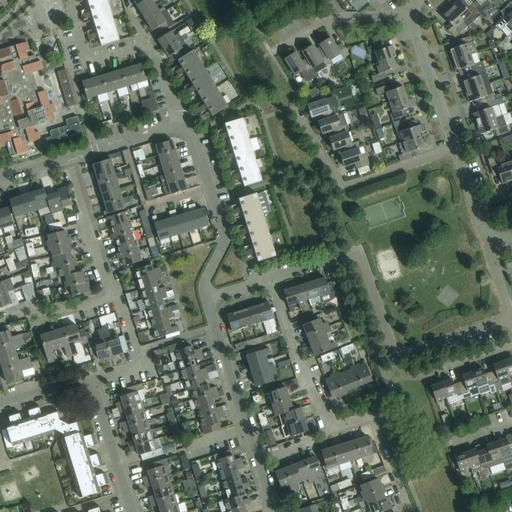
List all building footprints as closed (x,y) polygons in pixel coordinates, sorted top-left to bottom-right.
[(95,25),(113,19),(106,0),(102,0),(88,4),(90,8),(80,11),(84,24),(93,21),(95,25)] [(141,13),(155,5),(152,0),(144,0),(136,5),(141,13)] [(369,0),(347,0),(346,1),(357,12),(369,0)] [(480,15),(471,5),(466,9),(458,0),(450,8),(467,27),(480,15)] [(480,6),(486,0),(473,0),(475,1),(471,5),(480,15),(484,11),(480,6)] [(147,22),(165,11),(163,8),(158,10),(155,5),(141,13),(147,22)] [(455,38),(467,27),(450,8),(442,15),(450,24),(445,28),(455,38)] [(166,10),(165,11),(147,22),(152,31),(155,29),(158,35),(174,25),(166,10)] [(511,34),(511,32),(511,16),(509,13),(496,25),(500,30),(504,26),(511,34)] [(113,19),(95,25),(96,29),(86,32),(90,44),(100,42),(101,46),(119,40),(113,19)] [(191,20),(186,22),(191,31),(196,28),(191,20)] [(163,48),(181,37),(179,34),(174,37),(171,31),(157,40),(163,48)] [(181,37),(163,48),(168,57),(171,55),(174,61),(185,54),(182,49),(186,46),(183,41),(188,38),(186,34),(181,37)] [(452,60),(470,54),(477,52),(471,36),(458,40),(460,46),(448,50),(452,60)] [(320,44),(324,51),(331,62),(330,61),(340,55),(342,58),(349,55),(342,44),(336,47),(330,38),(320,44)] [(27,42),(0,50),(0,73),(8,72),(11,78),(0,81),(0,147),(7,146),(10,157),(29,151),(27,144),(41,141),(38,131),(35,133),(33,127),(54,120),(53,113),(56,112),(53,105),(50,105),(45,91),(38,94),(34,79),(32,79),(32,73),(42,69),(40,62),(36,62),(34,55),(28,57),(26,51),(29,50),(27,42)] [(376,63),(395,57),(392,46),(382,49),(380,44),(367,48),(369,54),(375,52),(378,62),(375,63),(376,63)] [(331,62),(324,51),(318,55),(312,45),(302,52),(306,59),(316,73),(326,67),(325,66),(331,62)] [(205,69),(199,60),(193,50),(177,60),(180,64),(171,69),(178,81),(186,76),(189,79),(205,69)] [(316,73),(306,59),(301,62),(295,53),(285,59),(295,76),(300,73),(305,82),(308,82),(317,76),(315,74),(316,73)] [(471,72),(484,68),(488,66),(487,64),(486,64),(484,61),(473,65),(470,54),(452,60),(456,71),(469,66),(471,72)] [(395,57),(376,63),(379,74),(371,77),(373,83),(385,78),(383,72),(396,68),(393,58),(395,57)] [(131,67),(136,84),(146,81),(141,64),(131,67)] [(126,87),(136,84),(131,67),(121,70),(126,87)] [(465,92),(489,84),(484,68),(471,72),(473,78),(461,82),(465,92)] [(216,88),(210,78),(205,69),(189,79),(191,83),(182,88),(189,99),(198,94),(200,97),(216,88)] [(65,70),(56,73),(66,108),(77,105),(66,70),(65,70)] [(116,90),(126,87),(121,70),(111,73),(116,90)] [(107,93),(116,90),(111,73),(102,76),(107,93)] [(97,96),(107,93),(102,76),(92,79),(97,96)] [(87,99),(97,96),(92,79),(82,82),(87,99)] [(226,104),(222,97),(217,90),(220,88),(221,89),(228,85),(227,84),(231,82),(229,80),(216,88),(200,97),(202,101),(194,106),(201,118),(209,112),(212,116),(233,103),(232,101),(226,104)] [(482,104),(495,100),(494,96),(489,84),(465,92),(469,103),(480,99),(482,104)] [(378,88),(375,90),(377,96),(386,93),(389,103),(409,96),(406,97),(403,87),(390,91),(388,85),(378,88)] [(409,96),(389,103),(392,102),(394,108),(391,109),(393,113),(391,114),(390,115),(392,121),(393,124),(401,121),(400,118),(405,116),(403,110),(413,107),(409,96)] [(141,101),(145,114),(158,110),(154,97),(141,101)] [(336,116),(334,109),(336,109),(337,108),(338,106),(334,98),(333,97),(332,97),(325,100),(307,106),(311,117),(322,114),(324,120),(336,116)] [(476,124),(502,115),(498,105),(503,104),(501,98),(495,100),(482,104),(484,110),(472,114),(476,124)] [(139,116),(145,114),(141,101),(135,103),(139,116)] [(335,137),(347,133),(345,126),(347,125),(343,114),(336,116),(324,120),(318,122),(322,134),(333,130),(335,136),(335,137)] [(502,115),(476,124),(480,135),(491,131),(493,136),(507,131),(502,115)] [(51,137),(45,139),(49,151),(84,140),(77,116),(65,120),(67,126),(49,131),(51,137)] [(249,140),(246,129),(243,119),(225,124),(226,128),(216,131),(220,144),(230,141),(231,145),(249,140)] [(380,128),(377,121),(372,122),(372,124),(375,130),(376,130),(380,128)] [(401,121),(393,124),(394,127),(396,133),(398,138),(399,138),(401,143),(398,144),(399,144),(423,136),(419,125),(409,129),(407,123),(402,124),(401,121)] [(346,153),(358,149),(356,142),(351,144),(347,133),(335,137),(335,136),(329,139),(333,150),(344,146),(346,153)] [(402,155),(398,156),(400,162),(413,158),(411,152),(424,147),(420,137),(423,136),(399,144),(402,155)] [(158,155),(175,150),(172,140),(155,145),(158,155)] [(256,160),(252,150),(249,140),(231,145),(232,149),(223,152),(227,165),(236,162),(237,166),(256,160)] [(150,144),(141,146),(144,158),(153,156),(150,144)] [(129,164),(133,163),(129,149),(121,151),(124,161),(126,165),(129,164)] [(346,153),(340,155),(344,167),(354,163),(357,169),(369,165),(365,154),(360,155),(358,149),(346,153)] [(161,165),(178,160),(175,150),(158,155),(161,165)] [(92,176),(113,169),(109,155),(100,158),(101,162),(92,164),(95,171),(92,172),(91,174),(92,176)] [(511,180),(511,178),(506,162),(495,165),(493,157),(487,159),(492,174),(492,173),(497,171),(502,184),(511,180)] [(164,175),(181,170),(178,160),(161,165),(164,175)] [(262,181),(259,171),(256,160),(237,166),(239,170),(229,173),(233,185),(243,182),(244,187),(262,181)] [(98,184),(121,177),(120,172),(114,174),(113,169),(92,176),(92,178),(94,179),(97,178),(98,184)] [(167,185),(184,180),(181,170),(164,175),(167,185)] [(98,195),(119,188),(116,179),(122,177),(121,177),(98,184),(101,191),(98,191),(97,193),(98,195)] [(184,180),(167,185),(171,195),(187,190),(184,180)] [(265,187),(268,201),(279,199),(276,185),(265,187)] [(57,193),(62,207),(72,204),(69,194),(71,193),(70,188),(67,189),(67,187),(56,190),(57,193)] [(104,204),(122,198),(119,188),(98,195),(98,197),(100,198),(103,198),(104,204)] [(148,190),(145,192),(148,202),(153,200),(152,196),(157,194),(156,188),(148,191),(148,190)] [(48,206),(46,197),(44,189),(32,193),(37,210),(48,206)] [(26,213),(37,210),(32,193),(20,196),(26,213)] [(63,210),(62,207),(57,193),(46,197),(48,206),(51,214),(63,210)] [(263,214),(260,204),(256,193),(238,199),(240,203),(230,206),(234,219),(243,216),(245,220),(263,214)] [(14,217),(26,213),(20,196),(9,200),(14,217)] [(122,198),(104,204),(106,210),(104,211),(103,213),(104,215),(125,209),(124,204),(129,202),(128,197),(122,199),(122,198)] [(191,205),(198,228),(208,225),(203,209),(196,211),(194,204),(191,205)] [(189,231),(198,228),(191,205),(188,206),(190,213),(183,215),(189,231)] [(0,210),(0,223),(2,228),(14,225),(8,208),(0,210)] [(189,231),(183,215),(177,217),(175,210),(172,211),(179,234),(189,231)] [(112,227),(130,221),(127,211),(105,218),(106,221),(110,220),(112,227)] [(169,237),(179,234),(172,211),(168,212),(170,219),(164,221),(169,237)] [(269,235),(266,225),(263,214),(245,220),(246,224),(236,227),(240,240),(250,237),(251,241),(269,235)] [(169,237),(164,221),(158,223),(155,216),(152,217),(159,240),(169,237)] [(111,237),(133,231),(130,221),(112,227),(114,233),(110,234),(111,237)] [(146,237),(152,235),(149,226),(143,228),(146,237)] [(18,230),(11,232),(13,240),(20,238),(18,230)] [(48,246),(70,241),(69,237),(66,237),(65,231),(47,235),(49,241),(47,241),(48,246)] [(118,246),(136,240),(133,231),(111,237),(112,241),(116,240),(118,246)] [(149,247),(155,245),(153,242),(152,235),(146,237),(148,243),(149,247)] [(276,256),(272,245),(269,235),(251,241),(252,245),(243,248),(247,260),(256,257),(258,262),(276,256)] [(7,244),(13,242),(11,236),(5,238),(7,244)] [(117,257),(139,250),(136,240),(118,246),(120,253),(116,254),(117,257)] [(52,256),(70,252),(68,246),(71,245),(70,241),(48,246),(49,251),(51,250),(52,256)] [(155,245),(149,247),(151,251),(153,257),(158,256),(156,249),(155,245)] [(19,261),(26,259),(23,247),(14,250),(19,261)] [(139,250),(117,257),(118,260),(122,259),(124,266),(142,261),(139,250)] [(52,267),(75,262),(74,258),(71,259),(70,252),(52,256),(53,261),(51,262),(52,267)] [(14,264),(11,258),(5,260),(8,266),(14,264)] [(14,264),(15,268),(28,263),(27,258),(26,259),(19,261),(14,264)] [(37,261),(40,270),(47,268),(43,258),(37,261)] [(64,275),(75,273),(73,267),(76,266),(75,262),(52,267),(54,272),(56,271),(57,277),(65,276),(64,275)] [(16,270),(15,268),(14,264),(8,266),(10,272),(16,270)] [(137,280),(160,272),(159,267),(152,269),(151,265),(134,270),(137,280)] [(70,285),(87,281),(86,277),(84,278),(82,271),(75,273),(64,275),(65,276),(66,281),(64,281),(65,287),(70,286),(70,285)] [(140,290),(157,284),(156,280),(162,278),(160,272),(137,280),(140,290)] [(319,296),(321,302),(322,303),(324,303),(326,303),(328,302),(330,301),(332,299),(331,295),(336,293),(332,281),(326,283),(325,278),(314,281),(319,296)] [(70,285),(70,286),(72,296),(83,293),(84,296),(89,295),(88,292),(90,292),(87,281),(70,285)] [(310,306),(321,302),(319,296),(314,281),(304,284),(309,299),(308,299),(310,306)] [(32,283),(26,285),(27,291),(26,291),(28,300),(35,298),(32,283)] [(143,300),(166,292),(165,287),(158,289),(157,284),(140,290),(143,300)] [(310,306),(308,299),(309,299),(304,284),(294,288),(298,303),(300,309),(305,307),(303,301),(308,299),(310,306)] [(300,309),(298,303),(294,288),(283,291),(290,312),(294,311),(292,304),(298,303),(300,309)] [(146,309),(163,304),(162,299),(174,296),(172,290),(166,292),(143,300),(146,309)] [(7,293),(0,295),(0,308),(12,304),(7,293)] [(266,335),(268,341),(281,337),(279,331),(272,333),(268,320),(273,319),(268,302),(258,305),(263,322),(266,335)] [(149,319),(178,310),(176,305),(165,308),(163,304),(146,309),(149,319)] [(252,325),(263,322),(258,305),(247,309),(252,325)] [(242,328),(252,325),(247,309),(237,312),(242,328)] [(152,329),(169,323),(168,319),(180,315),(178,310),(149,319),(152,329)] [(229,323),(232,331),(242,328),(237,312),(226,315),(227,317),(225,318),(226,323),(229,323)] [(304,337),(328,327),(326,322),(321,324),(319,318),(302,325),(305,331),(302,333),(304,337)] [(169,323),(152,329),(155,339),(178,331),(177,326),(170,328),(169,323)] [(87,342),(87,341),(83,330),(78,332),(76,325),(68,327),(68,324),(63,326),(72,355),(77,354),(73,344),(80,341),(81,344),(87,342)] [(67,357),(72,355),(63,326),(58,327),(59,330),(52,332),(57,349),(64,346),(67,357)] [(327,339),(325,334),(325,333),(330,332),(328,327),(304,337),(306,341),(308,339),(311,346),(327,339)] [(102,329),(112,359),(116,357),(115,355),(123,353),(117,336),(110,338),(107,328),(102,329)] [(107,360),(112,359),(102,329),(98,331),(101,340),(94,342),(93,339),(87,341),(87,342),(91,355),(97,353),(99,360),(106,358),(107,360)] [(0,346),(23,339),(21,334),(11,338),(9,331),(0,333),(0,346)] [(57,349),(52,332),(45,334),(44,332),(40,333),(49,363),(54,361),(50,351),(57,349)] [(258,344),(268,341),(266,335),(256,338),(258,344)] [(248,347),(258,344),(256,338),(246,341),(248,347)] [(0,358),(16,354),(14,347),(24,344),(23,339),(0,346),(0,358)] [(327,339),(311,346),(313,352),(310,353),(312,357),(336,347),(334,342),(329,344),(327,339)] [(174,351),(187,347),(185,341),(168,346),(170,353),(174,351)] [(236,351),(248,347),(246,341),(234,345),(236,351)] [(346,346),(349,352),(355,350),(352,344),(346,346)] [(177,361),(201,354),(199,349),(193,351),(191,346),(187,347),(174,351),(177,361)] [(343,355),(349,352),(346,346),(340,349),(343,355)] [(249,366),(267,360),(265,355),(270,353),(268,348),(243,356),(245,360),(247,359),(249,366)] [(180,371),(197,365),(196,361),(202,359),(203,360),(212,357),(210,351),(201,354),(177,361),(180,371)] [(0,369),(1,371),(30,362),(29,357),(18,361),(16,354),(0,358),(0,359),(2,366),(0,366),(0,369)] [(322,362),(328,360),(326,354),(320,356),(322,362)] [(508,377),(510,383),(511,387),(511,386),(511,358),(503,361),(508,377)] [(250,377),(274,369),(273,364),(268,365),(267,360),(249,366),(251,372),(249,373),(250,377)] [(501,386),(510,383),(508,377),(503,361),(492,365),(494,371),(489,372),(496,392),(495,390),(501,388),(501,386)] [(30,362),(1,371),(2,376),(5,375),(7,382),(23,377),(21,370),(32,367),(30,362)] [(180,371),(183,380),(207,373),(216,370),(214,364),(205,367),(205,368),(199,370),(197,365),(180,371)] [(354,366),(363,387),(367,385),(366,383),(372,380),(365,364),(359,366),(359,364),(354,366)] [(359,389),(363,387),(354,366),(344,370),(351,388),(358,386),(359,389)] [(496,392),(489,372),(484,374),(482,368),(472,372),(479,394),(479,393),(480,395),(489,392),(490,394),(496,392)] [(274,369),(250,377),(251,381),(254,380),(256,387),(273,381),(271,375),(276,374),(274,369)] [(189,389),(203,385),(202,381),(208,379),(209,380),(218,377),(216,370),(207,373),(183,380),(186,390),(189,389)] [(345,391),(351,388),(344,370),(334,374),(343,395),(346,394),(345,391)] [(463,399),(479,394),(472,372),(461,376),(463,381),(458,383),(463,399)] [(339,397),(343,395),(334,374),(329,376),(330,378),(324,380),(331,397),(337,394),(339,397)] [(463,399),(458,383),(453,385),(451,379),(441,383),(446,398),(448,404),(463,399)] [(436,401),(446,398),(441,383),(430,386),(436,401)] [(193,399),(217,392),(215,387),(209,389),(207,384),(203,385),(189,389),(193,399)] [(115,403),(117,408),(141,400),(145,399),(142,389),(138,391),(136,385),(120,390),(122,396),(120,396),(122,401),(115,403)] [(272,404),(289,399),(285,387),(268,392),(272,404)] [(151,395),(153,401),(169,397),(167,391),(151,395)] [(193,399),(196,409),(213,403),(212,399),(218,397),(217,392),(193,399)] [(252,397),(254,403),(260,401),(258,395),(252,397)] [(293,410),(289,399),(272,404),(276,416),(279,415),(283,413),(293,410)] [(113,415),(125,411),(126,416),(144,410),(141,400),(117,408),(111,410),(113,415)] [(311,410),(318,408),(316,400),(309,402),(311,410)] [(199,419),(223,412),(221,406),(215,408),(213,403),(196,409),(199,419)] [(51,430),(45,413),(41,415),(38,405),(27,408),(30,418),(25,420),(31,439),(52,433),(51,430)] [(506,407),(495,410),(497,417),(508,415),(506,407)] [(279,415),(282,426),(304,419),(300,408),(293,410),(283,413),(279,415)] [(59,432),(64,422),(59,420),(56,409),(45,413),(51,430),(55,429),(59,432)] [(126,416),(128,421),(116,424),(117,429),(123,427),(147,420),(144,410),(126,416)] [(453,410),(448,411),(452,423),(457,421),(453,410)] [(31,439),(25,420),(21,421),(18,411),(8,414),(11,424),(6,425),(12,445),(31,439)] [(223,412),(199,419),(204,434),(220,429),(219,424),(219,423),(218,418),(224,417),(223,412)] [(450,426),(446,414),(440,416),(445,428),(450,426)] [(304,419),(282,426),(281,426),(285,438),(290,436),(307,431),(304,419)] [(132,435),(150,430),(147,420),(123,427),(125,433),(131,431),(132,435)] [(64,437),(82,433),(79,422),(68,425),(64,422),(59,432),(63,434),(64,437)] [(159,431),(173,428),(172,423),(158,425),(159,431)] [(276,444),(271,429),(263,432),(267,446),(276,444)] [(129,447),(153,440),(150,430),(132,435),(134,440),(127,442),(129,447)] [(68,458),(88,452),(86,448),(96,445),(93,434),(83,437),(82,433),(64,437),(62,438),(68,458)] [(356,440),(361,457),(373,454),(369,443),(372,443),(370,438),(368,438),(367,437),(356,440)] [(500,438),(495,440),(503,463),(511,459),(511,442),(508,444),(506,438),(501,440),(500,438)] [(153,440),(129,447),(131,452),(137,450),(139,455),(140,455),(142,461),(163,454),(161,448),(156,449),(153,440)] [(349,461),(361,457),(356,440),(344,444),(349,461)] [(487,451),(482,453),(486,465),(487,465),(488,468),(503,463),(495,440),(490,441),(490,444),(485,446),(487,451)] [(339,464),(349,461),(344,444),(333,447),(339,464)] [(326,468),(339,464),(333,447),(321,451),(326,468)] [(486,465),(482,453),(477,455),(475,449),(464,453),(470,468),(472,474),(482,470),(481,467),(486,465)] [(74,478),(94,472),(92,467),(102,464),(99,454),(89,457),(88,452),(68,458),(74,478)] [(215,460),(218,470),(242,463),(240,458),(234,460),(232,455),(224,458),(222,452),(214,455),(215,460)] [(459,471),(470,468),(464,453),(454,456),(459,471)] [(304,458),(313,481),(318,479),(316,475),(322,472),(315,456),(309,459),(308,456),(304,458)] [(144,482),(167,475),(165,467),(171,463),(169,458),(147,465),(148,470),(147,470),(149,475),(142,477),(144,482)] [(309,483),(313,481),(304,458),(300,459),(301,462),(295,464),(302,481),(307,478),(309,483)] [(198,463),(192,465),(191,465),(195,477),(196,477),(201,475),(198,463)] [(221,480),(238,475),(237,470),(243,468),(242,463),(218,470),(221,480)] [(302,481),(295,464),(289,467),(288,464),(284,466),(294,490),(298,488),(296,483),(302,481)] [(289,492),(294,490),(284,466),(280,467),(281,470),(275,472),(281,489),(287,487),(289,492)] [(366,472),(368,478),(374,476),(371,470),(366,472)] [(94,472),(74,478),(80,497),(100,491),(98,487),(108,484),(105,473),(95,476),(94,472)] [(362,481),(368,478),(366,472),(360,475),(362,481)] [(153,490),(170,485),(167,475),(144,482),(146,487),(152,485),(153,490)] [(224,490),(248,483),(246,477),(240,479),(238,475),(221,480),(224,490)] [(362,496),(384,488),(382,484),(379,485),(377,478),(360,485),(362,490),(360,491),(362,496)] [(343,481),(345,487),(351,485),(349,479),(343,481)] [(340,489),(345,487),(343,481),(337,484),(340,489)] [(223,501),(244,494),(243,490),(249,488),(248,483),(224,490),(227,500),(223,501)] [(150,501),(173,494),(170,485),(153,490),(155,495),(148,497),(150,501)] [(201,497),(206,495),(203,486),(198,488),(201,497)] [(368,506),(385,499),(382,493),(385,492),(384,488),(362,496),(355,499),(347,502),(341,504),(343,511),(350,511),(349,507),(363,501),(364,501),(366,500),(368,506)] [(477,489),(469,491),(472,500),(480,497),(477,489)] [(159,510),(177,504),(173,494),(150,501),(152,507),(158,505),(159,510)] [(226,510),(250,503),(248,498),(242,500),(241,496),(245,495),(244,494),(223,501),(226,510)] [(285,499),(287,505),(294,503),(291,497),(285,499)] [(368,511),(381,511),(392,508),(390,504),(387,505),(385,499),(368,506),(370,511),(368,511)] [(226,511),(245,511),(252,509),(250,503),(226,510),(226,511)] [(334,511),(340,509),(338,503),(332,505),(334,511)]
